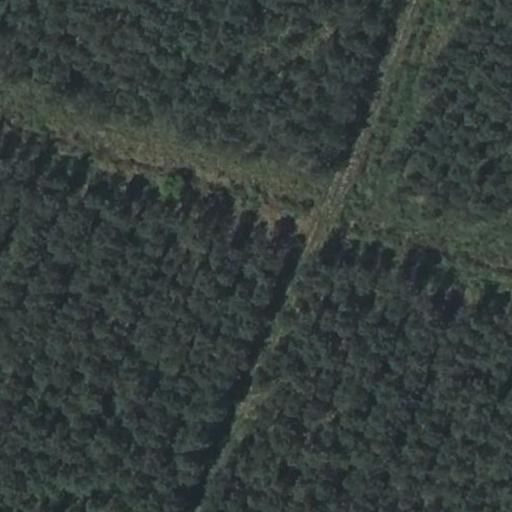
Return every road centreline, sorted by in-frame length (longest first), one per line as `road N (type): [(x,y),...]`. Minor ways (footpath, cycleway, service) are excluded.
road 1 (track): [(414,0),(213,511)]
road 2 (track): [(0,100),(327,221),(511,263)]
